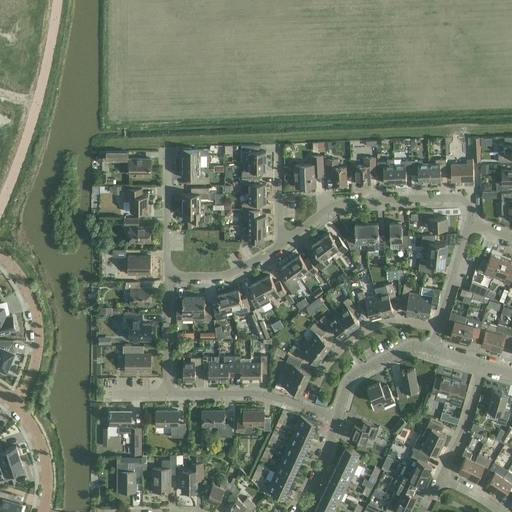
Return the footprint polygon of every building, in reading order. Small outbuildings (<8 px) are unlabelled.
[(14,19),(36,22),(38,10),(16,7),(14,19)] [(36,22),(14,19),(12,31),(34,34),(35,32),(36,32),(37,26),(36,26),(36,22)] [(13,44),(10,55),(30,58),(32,48),(13,44)] [(10,55),(8,65),(27,69),(30,58),(10,55)] [(8,65),(6,76),(25,80),(27,69),(8,65)] [(0,116),(0,127),(10,131),(13,120),(0,116)] [(0,127),(0,138),(6,141),(10,131),(0,127)] [(504,151),(498,151),(498,161),(511,161),(511,136),(504,136),(504,143),(504,151)] [(248,151),(248,161),(266,161),(266,150),(259,150),(259,145),(242,145),(242,151),(248,151)] [(208,148),(181,148),(182,166),(200,165),(206,165),(206,155),(209,155),(208,148)] [(315,171),(323,171),(322,155),(311,155),(312,163),(295,164),(296,186),(315,185),(315,171)] [(370,171),(376,171),(375,157),(363,157),(364,165),(356,165),(356,184),(370,183),(370,171)] [(130,174),(151,174),(151,158),(130,158),(130,174)] [(333,184),(347,184),(346,166),(338,166),(338,158),(326,159),(326,173),(332,173),(333,184)] [(435,163),(429,163),(429,181),(441,180),(440,172),(446,172),(446,158),(435,159),(435,163)] [(422,159),(411,160),(412,174),(418,173),(418,181),(429,181),(429,163),(422,164),(422,159)] [(401,164),(394,165),(395,182),(406,182),(406,174),(412,174),(411,160),(401,160),(401,164)] [(452,180),(473,179),(472,160),(467,160),(467,163),(451,164),(452,180)] [(241,171),(241,177),(259,177),(259,171),(266,171),(266,161),(248,161),(248,171),(241,171)] [(395,182),(394,165),(388,165),(387,161),(377,161),(377,175),(383,175),(384,182),(395,182)] [(200,165),(182,166),(182,176),(191,176),(191,182),(209,182),(209,176),(205,176),(205,174),(202,172),(200,172),(200,165)] [(511,183),(511,169),(502,169),(502,182),(496,182),(496,189),(509,190),(509,184),(511,183)] [(259,177),(241,177),(241,183),(248,183),(248,193),(266,193),(266,182),(259,183),(259,177)] [(182,193),(182,204),(200,204),(200,198),(209,198),(209,187),(191,187),(191,193),(182,193)] [(151,210),(151,204),(148,204),(148,195),(142,195),(142,188),(126,188),(126,200),(130,200),(130,210),(151,210)] [(511,219),(511,192),(501,192),(501,210),(508,210),(508,219),(511,219)] [(241,203),(241,209),(259,209),(259,203),(266,203),(266,193),(248,193),(248,203),(241,203)] [(200,204),(182,204),(182,215),(191,215),(191,221),(209,221),(209,215),(204,215),(204,210),(200,210),(200,204)] [(241,209),(241,215),(241,219),(248,219),(248,225),(266,225),(266,214),(259,214),(259,209),(241,209)] [(429,229),(447,228),(447,216),(434,216),(433,210),(421,210),(421,222),(428,221),(429,229)] [(390,241),(391,246),(392,248),(398,247),(398,248),(408,247),(409,235),(402,235),(401,222),(390,222),(390,241)] [(367,242),(366,223),(355,224),(355,237),(346,237),(350,250),(360,249),(360,242),(367,242)] [(378,223),(366,223),(367,242),(367,250),(375,250),(375,249),(385,248),(385,236),(379,236),(378,223)] [(266,225),(248,225),(248,235),(241,235),(241,241),(259,241),(260,235),(266,235),(266,225)] [(130,241),(151,241),(151,226),(130,226),(130,241)] [(329,233),(320,239),(330,253),(335,250),(339,255),(348,248),(339,237),(335,240),(329,233)] [(428,246),(427,253),(446,255),(447,243),(434,242),(435,234),(422,235),(421,245),(428,246)] [(330,253),(320,239),(311,246),(317,254),(312,257),(320,268),(329,262),(326,257),(330,253)] [(446,255),(427,253),(427,260),(420,259),(418,270),(431,271),(432,265),(445,266),(446,255)] [(489,271),(495,273),(501,257),(491,253),(488,260),(482,257),(477,270),(487,275),(489,271)] [(299,254),(290,261),(300,275),(305,272),(309,277),(318,270),(310,259),(305,262),(299,254)] [(151,274),(151,256),(128,256),(128,273),(151,274)] [(501,257),(495,273),(500,275),(499,279),(509,283),(511,275),(511,264),(510,264),(511,261),(501,257)] [(300,275),(290,261),(281,267),(287,275),(282,279),(292,293),(297,290),(295,286),(299,283),(295,278),(300,275)] [(269,274),(260,280),(268,295),(273,292),(276,298),(286,292),(279,280),(274,283),(269,274)] [(268,295),(260,280),(250,285),(254,293),(249,296),(256,308),(266,303),(263,298),(268,295)] [(131,303),(151,303),(151,287),(140,287),(140,281),(126,281),(126,292),(131,292),(131,303)] [(387,291),(376,294),(382,313),(393,310),(389,298),(395,296),(392,282),(385,284),(387,291)] [(405,311),(417,313),(420,293),(409,291),(410,284),(404,283),(401,297),(408,298),(405,311)] [(420,293),(417,313),(429,315),(431,302),(437,303),(439,289),(422,286),(420,293)] [(468,290),(462,288),(460,294),(472,297),(473,291),(468,290)] [(238,289),(227,292),(232,309),(237,307),(239,313),(250,311),(246,297),(241,298),(238,289)] [(382,313),(376,294),(365,297),(363,290),(357,292),(361,306),(367,304),(370,317),(382,313)] [(474,291),(473,291),(472,297),(483,301),(485,296),(474,291)] [(232,309),(227,292),(217,295),(219,304),(213,305),(217,319),(228,316),(226,310),(232,309)] [(182,302),(176,302),(176,320),(193,320),(193,313),(193,296),(182,296),(182,302)] [(193,313),(193,320),(210,320),(210,306),(205,306),(205,296),(193,296),(193,313)] [(347,306),(338,313),(350,329),(359,322),(351,312),(356,308),(348,297),(343,301),(347,306)] [(4,308),(0,308),(0,332),(15,329),(12,314),(6,315),(4,308)] [(451,311),(449,319),(454,320),(450,335),(460,338),(464,322),(466,317),(466,316),(451,311)] [(264,337),(257,321),(254,312),(249,314),(258,337),(264,337)] [(350,329),(338,313),(328,320),(324,315),(319,319),(327,330),(332,326),(340,337),(350,329)] [(123,327),(124,328),(124,329),(130,329),(130,339),(151,339),(151,323),(142,323),(142,314),(124,314),(124,322),(123,322),(123,327)] [(464,322),(460,338),(470,341),(472,335),(477,336),(481,325),(482,321),(482,320),(466,316),(466,317),(464,322)] [(262,319),(257,321),(264,337),(270,337),(262,319)] [(481,325),(477,336),(483,338),(481,344),(491,347),(495,331),(497,325),(482,321),(481,325)] [(315,332),(308,341),(324,353),(331,344),(321,336),(325,331),(313,322),(309,327),(315,332)] [(495,331),(491,347),(501,350),(503,344),(508,345),(511,332),(511,326),(503,324),(498,323),(497,325),(495,331)] [(0,367),(6,370),(14,351),(13,350),(13,340),(0,339),(0,367)] [(324,353),(308,341),(301,350),(295,346),(291,351),(302,359),(306,354),(317,362),(324,353)] [(151,371),(151,353),(143,353),(144,345),(123,345),(123,353),(125,353),(125,371),(151,371)] [(219,380),(219,362),(209,362),(208,355),(202,355),(203,373),(208,373),(209,380),(219,380)] [(224,362),(219,362),(219,380),(229,379),(229,373),(235,373),(235,355),(224,355),(224,362)] [(240,355),(235,355),(235,373),(240,373),(241,379),(251,379),(251,362),(241,362),(240,355)] [(261,362),(251,362),(251,379),(261,379),(261,373),(267,373),(266,355),(260,355),(261,362)] [(292,364),(288,374),(306,383),(311,372),(299,366),(301,361),(288,355),(286,361),(292,364)] [(195,371),(201,371),(201,357),(190,357),(190,362),(183,362),(183,380),(195,380),(195,371)] [(406,391),(418,389),(414,368),(400,371),(403,384),(396,385),(399,398),(407,397),(406,391)] [(306,383),(288,374),(283,385),(276,382),(274,388),(287,394),(289,388),(301,393),(306,383)] [(437,392),(447,395),(451,378),(441,375),(440,381),(434,380),(429,397),(435,399),(437,392)] [(451,378),(447,395),(451,396),(450,403),(460,406),(465,388),(459,387),(461,381),(451,378)] [(384,406),(395,401),(387,384),(381,387),(379,382),(367,387),(374,402),(381,399),(384,406)] [(506,425),(510,410),(504,409),(508,394),(493,390),(487,410),(498,413),(496,422),(506,425)] [(237,417),(237,429),(237,431),(246,431),(247,432),(252,432),(253,430),(253,426),(252,425),(252,423),(264,423),(264,429),(270,429),(270,416),(264,416),(264,409),(244,409),(244,417),(237,417)] [(110,425),(131,425),(131,410),(110,410),(110,425)] [(171,437),(185,436),(185,423),(178,423),(178,410),(156,410),(156,426),(171,426),(171,437)] [(218,436),(232,436),(232,422),(224,423),(224,410),(202,410),(202,425),(217,425),(218,436)] [(301,415),(296,425),(313,432),(318,422),(301,415)] [(459,417),(450,415),(448,421),(458,423),(459,417)] [(397,432),(407,422),(402,418),(392,428),(397,432)] [(374,438),(379,427),(362,420),(360,426),(354,423),(350,436),(365,442),(368,435),(374,438)] [(430,420),(425,430),(422,435),(427,437),(442,444),(446,434),(441,432),(443,426),(430,420)] [(511,428),(511,420),(501,439),(505,442),(511,428)] [(296,425),(292,434),(309,442),(313,432),(296,425)] [(131,443),(141,443),(141,427),(131,427),(131,443)] [(292,434),(288,443),(305,451),(309,442),(292,434)] [(418,440),(414,450),(429,457),(431,451),(437,454),(442,444),(427,437),(424,443),(418,440)] [(364,450),(366,445),(359,441),(357,447),(364,450)] [(0,462),(20,456),(16,445),(3,449),(1,444),(0,443),(0,462)] [(288,443),(283,452),(300,460),(305,451),(288,443)] [(346,446),(341,455),(358,463),(362,454),(346,446)] [(462,454),(466,456),(458,471),(468,475),(475,460),(469,457),(472,452),(465,449),(462,454)] [(414,450),(406,465),(427,474),(432,465),(426,462),(429,457),(414,450)] [(283,452),(279,462),(296,469),(300,460),(283,452)] [(478,453),(475,460),(468,475),(477,480),(484,465),(488,467),(492,459),(478,453)] [(162,459),(162,467),(153,467),(153,490),(170,490),(170,474),(176,474),(176,454),(170,454),(170,459),(162,459)] [(341,455),(337,464),(353,473),(358,463),(341,455)] [(20,456),(0,462),(0,468),(1,470),(0,470),(0,481),(12,478),(10,472),(23,468),(20,456)] [(127,461),(127,470),(119,470),(119,491),(136,491),(136,475),(142,475),(142,462),(136,462),(136,461),(127,461)] [(485,476),(489,479),(486,484),(495,490),(504,476),(499,473),(503,467),(494,461),(485,476)] [(279,462),(275,471),(292,479),(296,469),(279,462)] [(202,480),(202,463),(193,463),(193,470),(182,470),(182,491),(196,491),(196,480),(202,480)] [(337,464),(332,474),(349,482),(353,473),(337,464)] [(399,473),(396,478),(414,487),(417,482),(423,484),(427,474),(406,465),(402,474),(399,473)] [(275,471),(271,480),(288,488),(292,479),(275,471)] [(504,476),(495,490),(503,496),(507,490),(511,493),(511,492),(511,473),(508,479),(504,476)] [(332,474),(328,483),(344,491),(349,482),(332,474)] [(397,486),(392,495),(413,505),(418,495),(412,492),(414,487),(396,478),(393,484),(397,486)] [(213,483),(206,498),(218,503),(220,498),(226,501),(231,490),(233,485),(233,483),(223,479),(219,486),(213,483)] [(288,488),(271,480),(266,490),(283,498),(288,488)] [(328,483),(323,492),(340,500),(344,491),(328,483)] [(233,485),(231,490),(236,495),(240,491),(233,485)] [(19,511),(22,502),(10,499),(12,493),(0,489),(0,502),(2,503),(0,507),(0,508),(1,509),(5,510),(4,511),(19,511)] [(323,492),(319,501),(336,509),(340,500),(323,492)] [(409,511),(413,505),(392,495),(398,498),(395,503),(390,501),(385,510),(388,511),(400,511),(401,511),(402,511),(409,511)] [(248,511),(256,505),(247,496),(242,501),(237,496),(225,508),(229,511),(248,511)] [(319,501),(315,511),(317,511),(334,511),(336,509),(319,501)]
